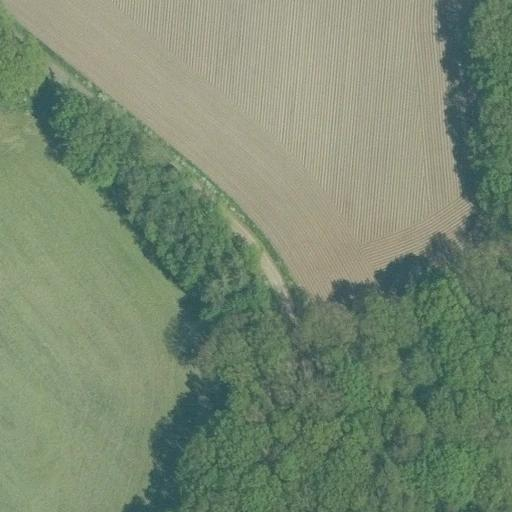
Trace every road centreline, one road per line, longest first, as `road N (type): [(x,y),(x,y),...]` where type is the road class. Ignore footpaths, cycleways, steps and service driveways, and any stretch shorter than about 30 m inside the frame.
road 1 (unclassified): [(299,350),(280,292),(235,228),(0,31)]
road 2 (track): [(511,317),(409,368),(333,378),(311,371)]
